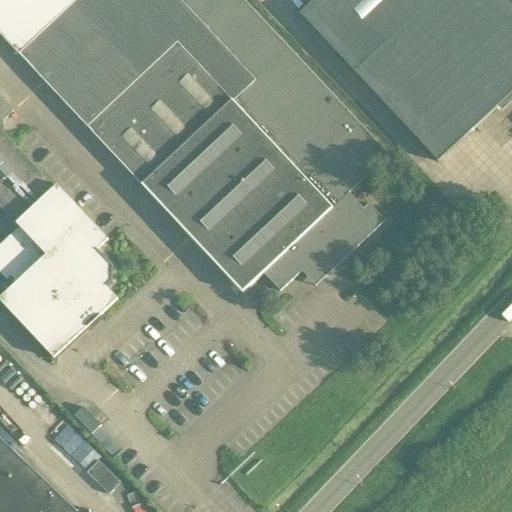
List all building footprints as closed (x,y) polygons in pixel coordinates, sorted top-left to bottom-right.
[(241,0),(0,0),(0,33),(243,294),(263,274),(281,293),(302,272),(316,287),(385,222),(369,205),(364,210),(349,194),(389,157),(241,0)] [(319,0),(303,15),(439,160),(496,106),(502,112),(511,102),(511,94),(511,93),(511,91),(511,7),(505,0),(319,0)] [(0,207),(20,229),(0,247),(0,273),(7,281),(9,280),(15,287),(0,300),(0,301),(54,360),(117,300),(108,289),(113,284),(114,268),(98,251),(108,241),(58,187),(54,191),(1,134),(2,121),(11,112),(0,99),(0,207)] [(92,435),(99,429),(101,427),(84,408),(74,417),(92,436),(92,435)] [(0,511),(74,511),(11,451),(17,445),(0,427),(0,511)] [(68,427),(54,441),(70,456),(84,442),(68,427)] [(85,443),(71,457),(87,473),(101,458),(85,443)] [(99,463),(88,475),(109,495),(121,483),(99,463)]
